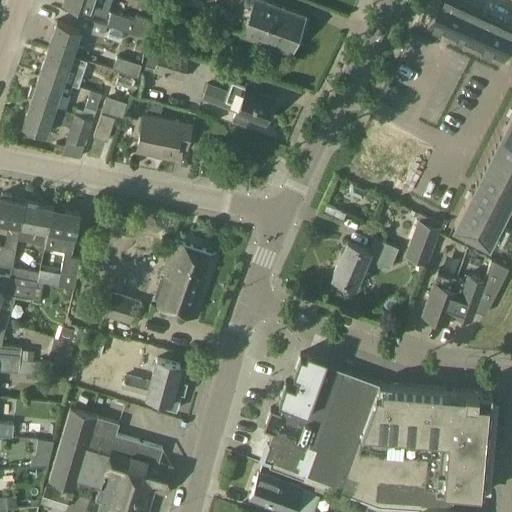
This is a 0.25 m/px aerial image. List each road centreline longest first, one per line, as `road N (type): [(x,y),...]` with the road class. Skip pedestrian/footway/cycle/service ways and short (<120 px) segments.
road 1 (residential): [(281,218),(0,160)]
road 2 (residential): [(511,374),(434,367),(251,300)]
road 3 (tertiary): [(281,218),(393,0)]
road 4 (tertiary): [(189,511),(251,300)]
